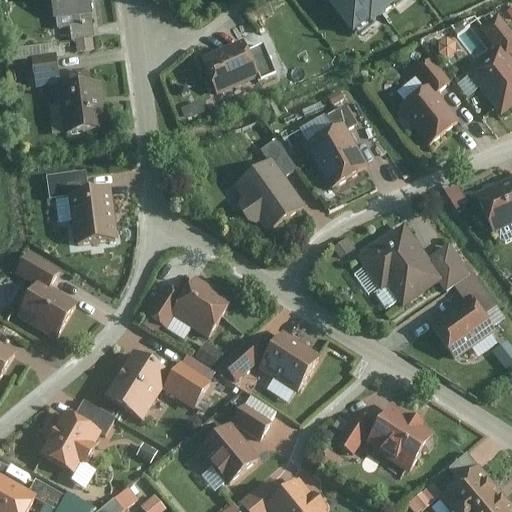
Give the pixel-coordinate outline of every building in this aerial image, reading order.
[(91,18),(88,0),(49,0),(53,22),(81,19),(91,18)] [(397,0),(317,0),(346,39),(397,0)] [(70,45),(94,42),(91,18),(81,19),(82,28),(68,30),(70,45)] [(460,40),(446,43),(449,54),(463,50),(460,40)] [(242,45),(200,62),(215,100),(258,81),(247,58),(242,45)] [(511,108),(511,64),(499,50),(465,79),(500,120),(511,108)] [(271,76),(261,52),(247,58),(258,81),(271,76)] [(58,88),(56,61),(32,64),(35,90),(58,88)] [(105,133),(100,88),(59,93),(65,138),(105,133)] [(457,126),(427,88),(398,111),(428,149),(457,126)] [(367,171),(342,126),(305,146),(330,191),(367,171)] [(301,211),(269,164),(231,189),(263,237),(301,211)] [(86,178),(47,183),(50,203),(68,200),(88,198),(86,178)] [(511,182),(475,198),(491,238),(511,229),(511,182)] [(454,208),(465,204),(458,185),(446,189),(454,208)] [(118,243),(113,195),(88,198),(68,200),(74,248),(118,243)] [(441,283),(403,228),(355,260),(381,295),(388,290),(402,309),(441,283)] [(57,277),(28,258),(18,275),(37,288),(46,294),(57,277)] [(231,303),(194,281),(173,318),(211,339),(231,303)] [(54,342),(74,311),(46,294),(37,288),(17,319),(54,342)] [(470,300),(429,328),(454,363),(494,335),(470,300)] [(324,358),(282,335),(260,376),(301,399),(324,358)] [(203,345),(199,362),(219,367),(224,351),(203,345)] [(511,346),(497,353),(504,369),(511,365),(511,346)] [(0,384),(14,361),(0,352),(0,384)] [(169,381),(134,358),(105,404),(141,426),(163,391),(169,381)] [(163,391),(196,412),(212,388),(178,367),(169,381),(163,391)] [(111,423),(86,409),(75,426),(100,441),(111,423)] [(270,425),(243,409),(231,428),(258,444),(270,425)] [(435,436),(389,409),(374,433),(365,450),(411,477),(435,436)] [(75,426),(62,419),(39,459),(77,480),(100,441),(75,426)] [(374,433),(354,420),(336,449),(357,462),(365,450),(374,433)] [(229,489),(256,465),(228,431),(200,455),(229,489)] [(342,465),(322,452),(313,466),(333,479),(342,465)] [(511,511),(477,470),(437,504),(443,511),(511,511)] [(142,499),(152,490),(143,480),(133,488),(142,499)] [(28,501),(0,484),(0,511),(32,511),(36,507),(28,501)] [(321,511),(300,485),(266,511),(265,511),(321,511)] [(58,511),(62,506),(36,488),(28,501),(36,507),(43,511),(58,511)] [(265,511),(266,511),(253,496),(237,509),(240,511),(265,511)] [(164,511),(155,502),(143,511),(164,511)]
